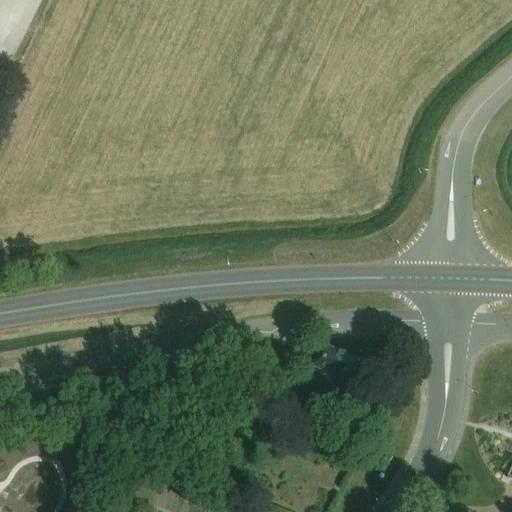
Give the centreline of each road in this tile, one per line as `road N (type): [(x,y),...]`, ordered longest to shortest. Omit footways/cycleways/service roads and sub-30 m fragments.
road 1 (residential): [(0,377),(292,323),(450,320)]
road 2 (secondary): [(0,314),(258,282),(452,279)]
road 3 (unclassified): [(452,279),(457,145),(511,77)]
road 4 (unclassified): [(391,510),(439,439),(450,320)]
